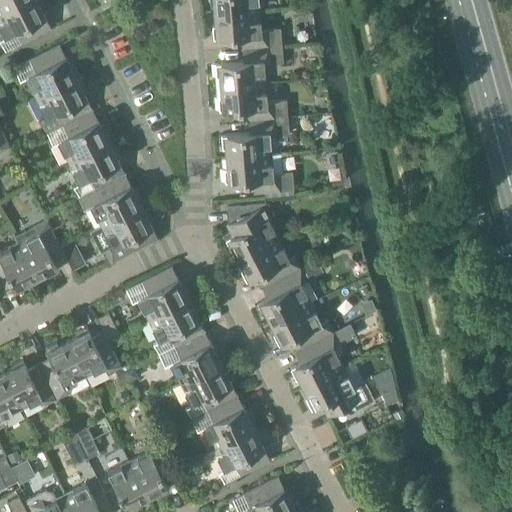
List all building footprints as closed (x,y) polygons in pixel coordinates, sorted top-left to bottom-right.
[(40,0),(22,0),(0,11),(0,24),(5,35),(15,30),(21,41),(51,26),(41,6),(43,5),(40,0)] [(0,0),(0,11),(22,0),(0,0)] [(214,14),(259,10),(258,0),(210,0),(210,4),(214,3),(214,14)] [(242,47),(281,44),(280,27),(260,29),(259,10),(214,14),(215,24),(212,24),(213,37),(241,35),(242,47)] [(36,96),(79,74),(72,62),(70,63),(60,43),(30,59),(35,70),(25,75),(36,96)] [(220,85),(265,81),(263,62),(282,61),(281,44),(242,47),(243,60),(215,62),(216,75),(219,75),(220,85)] [(48,130),(62,123),(92,108),(82,88),(85,87),(79,74),(36,96),(47,117),(43,119),(48,130)] [(265,81),(220,85),(221,95),(218,96),(219,109),(247,107),(248,119),(287,116),(286,99),(267,101),(265,81)] [(69,160),(111,139),(105,126),(102,128),(92,108),(62,123),(68,134),(58,139),(69,160)] [(226,157),(271,153),(269,134),(288,132),(287,116),(248,119),(249,132),(221,134),(222,147),(225,147),(226,157)] [(0,149),(10,145),(0,125),(0,149)] [(95,186),(125,171),(115,152),(117,151),(111,139),(69,160),(79,181),(89,176),(95,186)] [(281,152),(271,153),(226,157),(227,167),(224,167),(225,181),(253,178),(254,191),(293,188),(292,171),(282,171),(281,152)] [(95,186),(81,193),(89,210),(93,209),(101,224),(144,203),(137,191),(135,192),(125,171),(95,186)] [(238,257),(278,237),(268,217),(274,214),(268,202),(228,205),(229,221),(235,233),(225,238),(231,250),(234,248),(238,257)] [(101,224),(90,230),(100,250),(106,248),(112,259),(128,252),(157,236),(147,216),(150,215),(144,203),(101,224)] [(18,241),(35,277),(45,272),(46,275),(58,269),(54,260),(65,254),(60,245),(47,219),(15,235),(18,241)] [(262,286),(300,266),(294,254),(288,257),(278,237),(238,257),(243,266),(240,268),(246,280),(256,275),(262,286)] [(60,245),(65,254),(71,266),(83,260),(72,239),(60,245)] [(0,283),(1,287),(12,281),(16,290),(28,284),(27,281),(35,277),(18,241),(0,250),(0,283)] [(148,317),(191,296),(185,284),(182,285),(172,265),(142,280),(148,291),(138,296),(148,317)] [(271,322),(311,301),(301,281),(306,278),(300,266),(262,286),(268,297),(258,302),(264,314),(266,312),(271,322)] [(175,345),(205,330),(195,310),(197,308),(191,296),(148,317),(159,338),(169,333),(175,345)] [(294,350),(333,330),(327,318),(321,321),(311,301),(271,322),(276,330),(273,332),(279,344),(289,339),(294,350)] [(97,317),(103,329),(108,338),(119,332),(108,311),(97,317)] [(67,339),(85,375),(106,365),(108,370),(121,364),(108,338),(103,329),(92,334),(87,325),(75,332),(77,334),(67,339)] [(175,345),(159,353),(165,364),(170,361),(181,382),(223,360),(217,348),(215,349),(205,330),(175,345)] [(304,386),(344,366),(333,345),(339,343),(333,330),(294,350),(300,361),(290,366),(296,378),(299,377),(304,386)] [(85,375),(67,339),(58,344),(57,341),(45,347),(49,356),(38,361),(56,397),(68,390),(66,385),(85,375)] [(56,397),(38,361),(27,367),(23,358),(11,364),(12,367),(3,372),(21,407),(41,397),(44,403),(56,397)] [(223,360),(181,382),(191,403),(201,398),(207,409),(237,394),(227,374),(229,372),(223,360)] [(121,365),(114,368),(120,379),(126,376),(121,365)] [(134,366),(124,371),(129,380),(139,376),(134,366)] [(344,366),(304,386),(308,395),(305,396),(311,408),(321,403),(327,414),(348,404),(348,406),(357,408),(374,399),(364,380),(353,385),(344,366)] [(392,369),(375,377),(389,406),(400,401),(392,369)] [(21,407),(3,372),(0,373),(0,425),(4,423),(1,417),(21,407)] [(213,446),(256,424),(250,412),(247,413),(237,394),(207,409),(213,420),(203,425),(213,446)] [(130,404),(129,409),(131,413),(136,415),(142,412),(143,407),(140,403),(136,401),(130,404)] [(256,424),(213,446),(224,467),(234,462),(240,473),(270,458),(260,438),(262,437),(256,424)] [(73,432),(86,458),(99,451),(87,425),(73,432)] [(86,458),(73,432),(62,438),(75,463),(86,458)] [(128,460),(147,496),(156,491),(157,494),(169,488),(165,479),(176,473),(158,438),(146,444),(149,450),(128,460)] [(16,449),(6,454),(10,462),(21,457),(16,449)] [(0,472),(11,467),(4,454),(0,455),(0,472)] [(19,460),(11,465),(15,474),(22,470),(22,467),(19,460)] [(147,496),(128,460),(108,471),(127,509),(139,503),(138,500),(147,496)] [(11,467),(0,472),(6,485),(17,479),(11,467)] [(246,511),(287,511),(298,507),(291,494),(289,495),(278,475),(248,490),(254,501),(244,507),(246,511)] [(64,493),(73,511),(100,511),(86,482),(64,493)] [(45,488),(27,498),(33,511),(73,511),(64,493),(57,497),(53,490),(45,488)] [(13,511),(16,511),(25,508),(18,495),(7,500),(13,511)]
